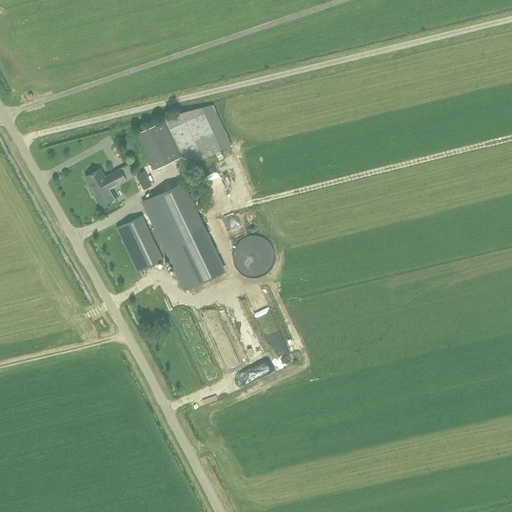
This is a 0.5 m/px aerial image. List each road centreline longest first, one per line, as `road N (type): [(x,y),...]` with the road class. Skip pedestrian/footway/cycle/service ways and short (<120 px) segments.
road 1 (track): [(109,305),(164,271),(184,308),(234,284),(215,212),(511,136)]
road 2 (unclassified): [(219,511),(0,108)]
road 3 (track): [(126,334),(0,366)]
